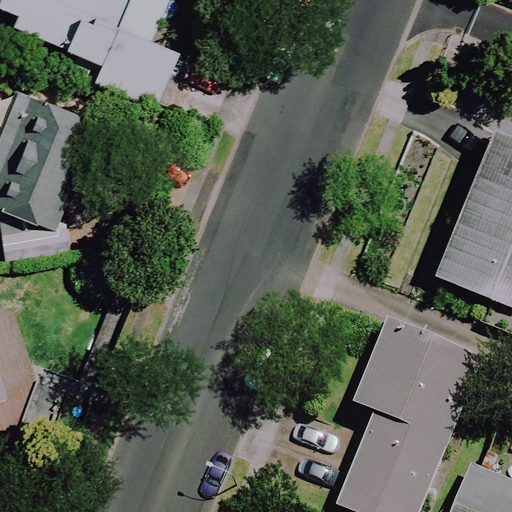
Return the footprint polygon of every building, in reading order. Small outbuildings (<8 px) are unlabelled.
[(0,0),(0,12),(15,19),(11,29),(98,67),(91,83),(151,109),(174,57),(148,45),(166,0),(0,0)] [(93,128),(13,96),(4,120),(0,118),(0,210),(51,231),(93,128)] [(511,143),(486,133),(428,276),(511,309),(511,143)] [(125,292),(119,262),(78,270),(84,300),(125,292)] [(427,511),(481,370),(389,336),(360,413),(377,420),(341,511),(427,511)] [(84,408),(91,386),(43,370),(21,434),(54,445),(69,403),(84,408)] [(511,511),(511,490),(473,475),(458,511),(511,511)]
